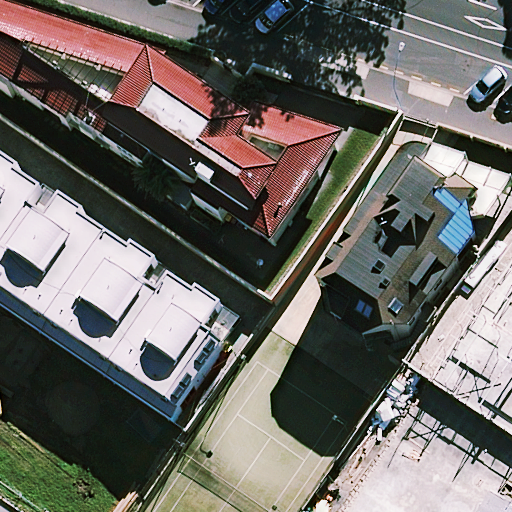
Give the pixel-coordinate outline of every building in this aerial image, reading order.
[(275,240),(348,130),(259,103),(252,113),(155,49),(0,0),(0,76),(69,122),(74,114),(148,164),(155,153),(200,183),(197,189),(275,240)] [(0,251),(29,208),(43,188),(17,170),(20,165),(0,151),(0,251)] [(325,293),(363,319),(351,336),(383,357),(394,340),(411,352),(511,197),(511,182),(417,153),(325,293)] [(29,208),(0,251),(0,283),(52,318),(110,231),(84,214),(87,209),(64,194),(52,214),(37,213),(29,208)] [(52,318),(118,362),(163,296),(155,290),(149,277),(162,258),(140,243),(136,248),(110,231),(52,318)] [(118,362),(184,406),(229,340),(221,335),(215,322),(228,302),(205,288),(202,293),(176,275),(163,296),(118,362)] [(511,301),(378,508),(383,511),(509,511),(511,508),(511,301)] [(101,399),(38,372),(16,424),(78,451),(101,399)]
